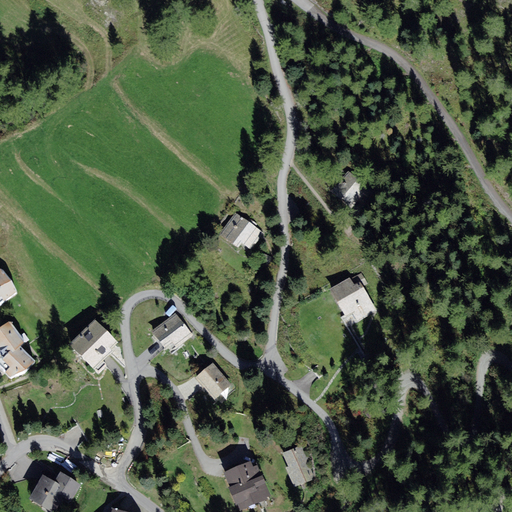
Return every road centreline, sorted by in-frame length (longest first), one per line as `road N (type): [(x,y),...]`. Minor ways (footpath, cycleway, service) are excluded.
road 1 (residential): [(257,0),(294,114),(283,187),(286,248),(267,367),(237,363),(170,298),(135,299),(124,324),(140,429),(115,474)]
road 2 (track): [(511,366),(497,353),(486,358),(473,434),(459,443),(421,379),(407,376),(386,453),(367,469),(346,460),(324,412),(267,367)]
road 3 (track): [(299,0),(418,75),(511,216)]
road 4 (residential): [(115,474),(51,441),(26,446),(0,467)]
